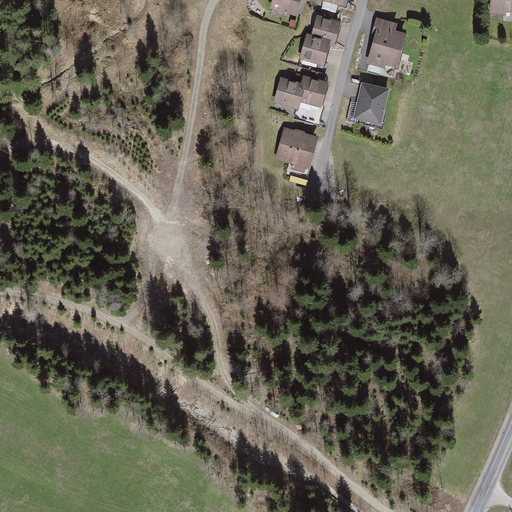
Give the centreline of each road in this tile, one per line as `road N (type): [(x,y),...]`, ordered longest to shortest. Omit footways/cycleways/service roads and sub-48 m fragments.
road 1 (track): [(387,511),(281,428),(203,386),(132,329),(53,299),(0,292)]
road 2 (track): [(213,0),(177,206),(160,271),(132,329)]
road 3 (track): [(192,0),(155,24),(124,77),(0,166)]
road 4 (track): [(253,415),(222,360),(177,206)]
road 5 (residential): [(364,0),(322,183)]
road 6 (track): [(22,147),(144,144),(183,180)]
